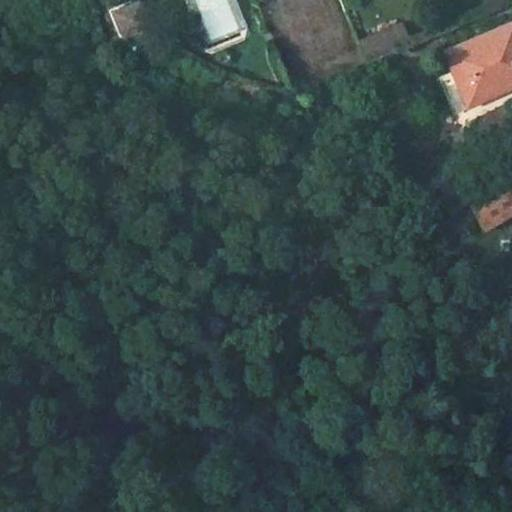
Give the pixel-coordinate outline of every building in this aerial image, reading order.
[(154,42),(137,0),(134,0),(112,9),(130,52),(154,42)] [(511,24),(444,54),(465,103),(511,81),(511,24)] [(162,26),(153,30),(157,42),(167,37),(162,26)] [(366,68),(390,57),(384,39),(359,51),(366,68)] [(511,175),(465,202),(476,221),(489,213),(492,219),(511,207),(511,175)] [(489,213),(476,221),(479,226),(492,219),(489,213)]
